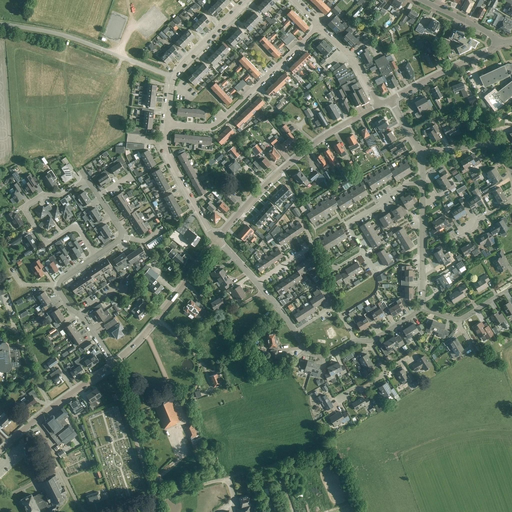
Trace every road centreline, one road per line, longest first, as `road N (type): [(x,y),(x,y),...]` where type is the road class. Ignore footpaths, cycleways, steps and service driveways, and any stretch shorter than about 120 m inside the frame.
road 1 (tertiary): [(216,239),(303,151),(379,105)]
road 2 (residential): [(167,124),(220,120),(319,26)]
road 3 (residential): [(96,255),(76,226),(47,245),(22,207),(86,179)]
road 4 (unclassified): [(0,23),(66,36),(173,78)]
road 5 (tertiary): [(113,363),(216,239)]
road 6 (unclassified): [(152,497),(113,363)]
road 7 (unclassified): [(216,239),(169,158),(167,124)]
road 8 (residential): [(356,341),(324,356),(307,351),(264,291)]
road 9 (residential): [(422,308),(422,183)]
road 10 (tertiary): [(389,99),(498,42)]
